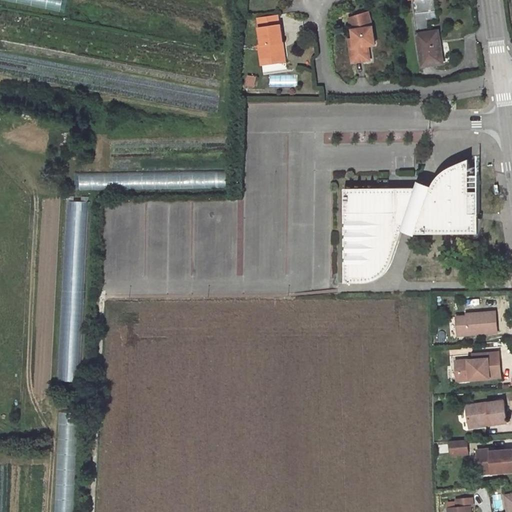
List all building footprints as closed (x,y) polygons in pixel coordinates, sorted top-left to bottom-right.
[(436,9),(434,0),(412,0),(414,12),(436,9)] [(438,20),(436,9),(414,12),(417,34),(430,32),(428,22),(438,20)] [(376,45),(373,26),(369,12),(354,16),(358,29),(353,29),(354,38),(349,39),(353,63),(370,60),(368,46),(376,45)] [(358,29),(354,16),(349,18),(353,29),(358,29)] [(283,43),(281,24),(260,27),(262,45),(260,45),(263,65),(281,62),(278,43),(283,43)] [(444,63),(441,43),(438,44),(436,31),(430,32),(417,34),(423,66),(444,63)] [(257,76),(250,75),(248,85),(255,86),(257,76)] [(480,175),(480,166),(471,167),(471,175),(480,175)] [(379,188),(345,188),(346,282),(366,282),(372,281),(378,278),(383,275),(387,270),(391,265),(392,261),(403,229),(417,226),(417,233),(453,233),(479,237),(482,218),(476,218),(476,213),(480,213),(480,175),(471,175),(471,167),(455,169),(450,171),(444,173),(439,177),(436,181),(433,185),(433,186),(431,190),(416,190),(417,187),(389,188),(379,188)] [(165,173),(80,173),(81,189),(166,188),(165,173)] [(389,179),(379,179),(379,188),(389,188),(389,179)] [(433,185),(419,181),(417,187),(416,190),(431,190),(433,186),(433,185)] [(83,381),(87,201),(64,201),(60,381),(83,381)] [(498,332),(496,312),(471,314),(471,316),(457,317),(458,335),(498,332)] [(501,377),(499,352),(480,354),(481,359),(473,359),(461,360),(461,368),(459,370),(457,371),(457,381),(501,377)] [(507,422),(504,400),(466,406),(469,426),(490,423),(490,424),(507,422)] [(73,511),(75,412),(57,412),(54,511),(73,511)] [(468,453),(467,440),(450,441),(451,455),(468,453)] [(511,471),(511,449),(494,451),(495,457),(490,457),(490,451),(477,452),(478,467),(482,469),(490,468),(491,473),(511,471)] [(492,495),(493,511),(502,510),(501,495),(492,495)] [(471,511),(471,505),(474,505),(473,497),(457,498),(458,507),(449,507),(449,511),(471,511)]
